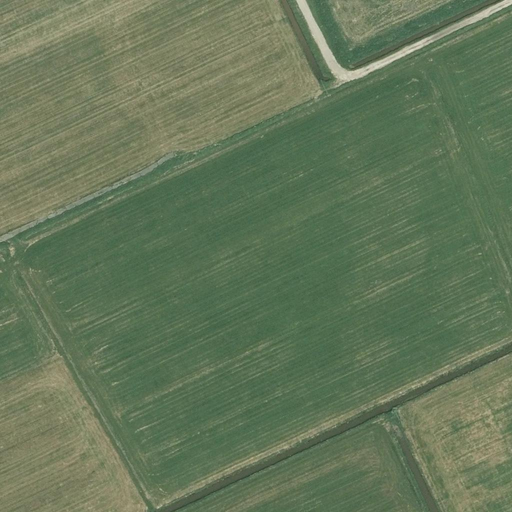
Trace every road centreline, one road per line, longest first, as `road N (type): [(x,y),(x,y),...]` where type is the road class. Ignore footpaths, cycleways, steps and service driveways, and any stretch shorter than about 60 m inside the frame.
road 1 (track): [(511,0),(351,77),(331,66),(300,0)]
road 2 (track): [(171,158),(0,240)]
